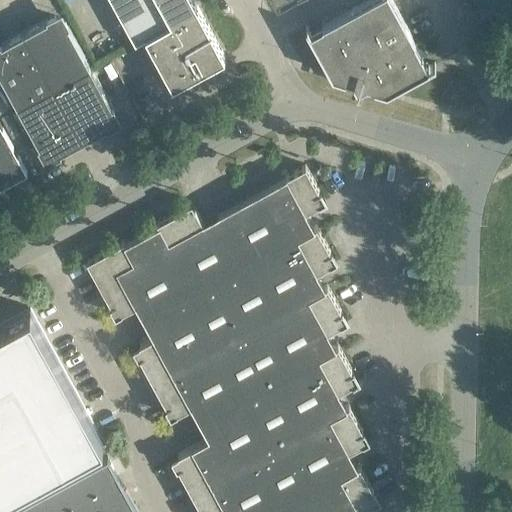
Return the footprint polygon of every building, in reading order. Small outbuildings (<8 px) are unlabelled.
[(224,57),(192,0),(111,0),(135,42),(145,36),(172,85),(224,57)] [(391,0),(367,0),(309,32),(332,75),(352,81),(357,90),(366,85),(386,91),(429,67),(391,0)] [(47,19),(25,31),(1,44),(1,45),(0,45),(0,74),(15,103),(39,146),(42,149),(45,151),(48,153),(52,154),(56,153),(60,152),(106,127),(109,124),(111,121),(113,118),(113,114),(113,110),(112,106),(68,25),(67,25),(65,22),(62,20),(58,18),(54,18),(51,18),(47,19)] [(0,185),(26,171),(0,122),(0,185)] [(324,200),(305,164),(202,221),(192,202),(157,221),(158,223),(125,241),(123,239),(87,259),(116,314),(135,303),(153,335),(134,346),(172,415),(191,405),(208,436),(172,456),(202,511),(361,511),(359,509),(378,499),(359,464),(357,465),(349,449),(368,439),(349,404),(347,405),(338,390),(357,379),(338,344),(336,346),(327,330),(346,319),(327,285),(325,286),(316,270),(335,260),(316,225),(314,226),(306,210),(324,200)] [(0,496),(103,441),(30,308),(0,323),(0,496)] [(136,511),(107,457),(13,509),(14,511),(136,511)]
